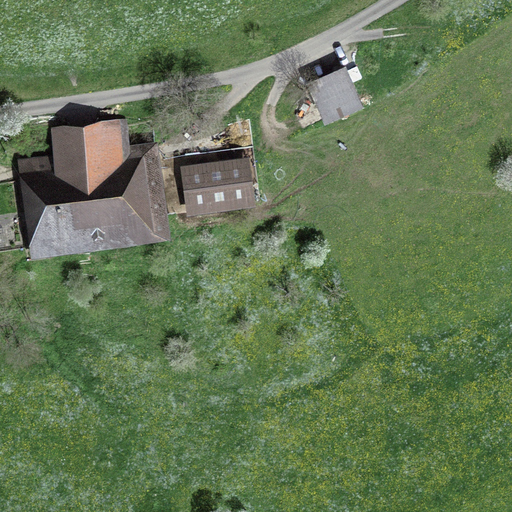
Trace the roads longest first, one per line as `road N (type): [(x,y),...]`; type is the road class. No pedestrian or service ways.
road 1 (unclassified): [(0,116),(260,71),(395,0)]
road 2 (track): [(260,71),(166,155)]
